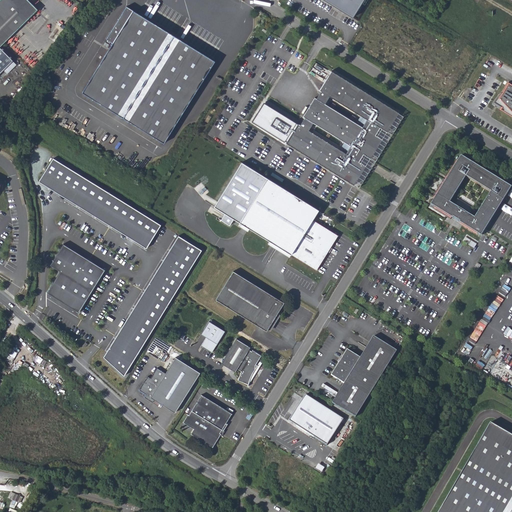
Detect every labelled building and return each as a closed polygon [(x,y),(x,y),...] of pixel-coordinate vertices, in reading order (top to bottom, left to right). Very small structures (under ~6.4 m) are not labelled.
[(36,8),(27,0),(0,0),(0,37),(3,41),(36,8)] [(363,0),(324,0),(353,17),(363,0)] [(113,43),(82,92),(164,143),(215,61),(126,6),(106,39),(113,43)] [(0,37),(0,70),(3,68),(12,59),(0,46),(0,44),(3,41),(0,37)] [(3,68),(6,72),(15,63),(12,59),(3,68)] [(381,128),(387,132),(398,113),(399,112),(331,70),(319,90),(321,91),(316,98),(315,97),(303,116),(305,117),(300,125),(308,130),(313,122),(344,142),(346,143),(342,150),(359,161),(360,159),(361,160),(364,156),(363,155),(364,154),(365,155),(370,158),(382,139),(377,136),(375,135),(380,127),(381,128)] [(511,84),(508,82),(502,93),(501,93),(500,94),(498,96),(496,100),(494,102),(493,104),(511,115),(511,84)] [(55,87),(50,87),(49,106),(63,107),(64,83),(56,83),(55,87)] [(354,185),(366,166),(359,161),(342,150),(340,149),(308,130),(300,125),(266,103),(254,123),(354,185)] [(434,198),(430,205),(435,208),(433,210),(449,220),(450,218),(455,220),(480,236),(510,188),(460,156),(444,182),(442,181),(432,197),(434,198)] [(510,188),(511,187),(460,156),(510,188)] [(39,181),(147,248),(161,225),(53,158),(39,181)] [(318,209),(242,163),(214,207),(224,213),(220,220),(229,225),(233,219),(316,270),(327,251),(330,247),(338,235),(312,219),(318,209)] [(101,361),(124,375),(202,250),(179,236),(101,361)] [(47,292),(79,312),(106,270),(64,244),(51,265),(61,271),(47,292)] [(285,301),(233,270),(216,299),(267,330),(268,328),(278,312),(285,301)] [(500,304),(505,298),(499,294),(495,300),(500,304)] [(278,312),(268,328),(271,330),(281,314),(278,312)] [(211,352),(224,332),(208,322),(201,334),(206,337),(201,346),(211,352)] [(339,362),(331,375),(344,383),(331,403),(355,417),(396,351),(373,336),(363,352),(350,344),(346,350),(343,355),(339,362)] [(250,347),(236,339),(221,363),(235,372),(237,369),(241,371),(237,380),(247,385),(256,368),(256,369),(258,366),(256,364),(261,356),(252,350),(251,351),(249,350),(250,347)] [(459,356),(464,358),(467,352),(462,350),(459,356)] [(154,400),(175,413),(200,373),(176,357),(166,373),(157,368),(151,378),(148,376),(139,390),(145,394),(144,396),(153,402),(154,400)] [(289,420),(323,442),(340,415),(305,394),(289,420)] [(232,413),(202,395),(192,411),(195,413),(193,416),(189,415),(185,422),(196,428),(193,433),(212,445),(220,433),(222,430),(224,431),(228,424),(226,423),(232,413)] [(185,422),(189,415),(188,415),(183,422),(194,429),(191,433),(213,447),(221,434),(220,433),(212,445),(193,433),(196,428),(185,422)] [(511,511),(511,435),(490,422),(437,511),(511,511)] [(315,468),(321,473),(324,468),(318,463),(315,468)]
